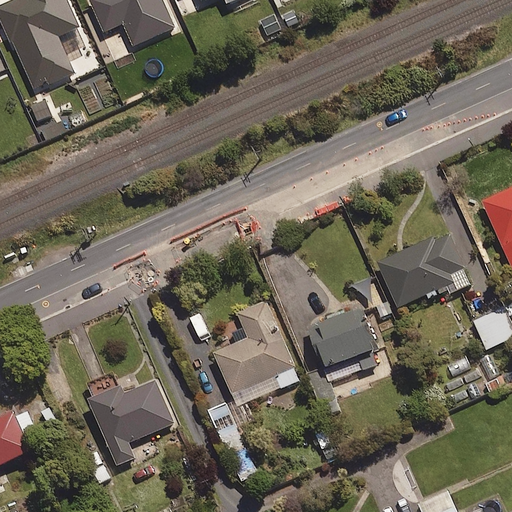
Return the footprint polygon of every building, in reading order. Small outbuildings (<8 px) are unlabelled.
[(511,194),(484,207),(511,268),(511,194)] [(380,266),(398,311),(430,299),(431,302),(451,294),(452,296),(471,288),(451,238),(380,266)] [(227,407),(238,432),(258,423),(251,405),(301,384),(267,306),(238,319),(249,343),(216,358),(235,403),(227,407)] [(511,341),(511,328),(505,312),(474,326),(486,353),(511,341)] [(332,386),(382,365),(362,313),(311,333),(327,373),(313,379),(329,419),(343,414),(332,386)] [(125,392),(95,404),(122,468),(138,462),(131,445),(177,427),(160,385),(128,398),(125,392)] [(53,406),(41,413),(51,430),(62,424),(53,406)] [(0,425),(0,471),(37,454),(20,416),(0,425)] [(260,481),(238,432),(220,440),(241,489),(260,481)] [(456,511),(450,498),(424,509),(425,511),(456,511)] [(152,511),(179,511),(174,502),(152,511)]
